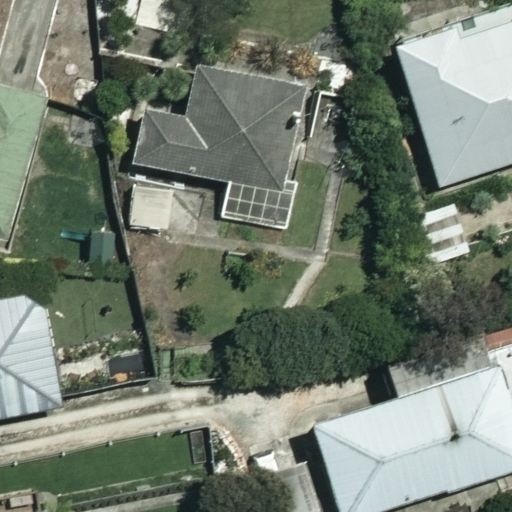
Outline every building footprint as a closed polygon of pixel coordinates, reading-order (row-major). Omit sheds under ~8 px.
[(511,0),(484,0),(490,19),(392,50),(433,183),(511,158),(511,0)] [(221,216),(286,225),(292,180),(281,179),(295,72),(188,58),(181,109),(137,103),(129,162),(226,175),(221,216)] [(0,235),(43,80),(0,68),(0,235)] [(0,409),(54,399),(32,282),(0,288),(0,409)] [(352,511),(511,464),(511,317),(380,357),(390,392),(307,417),(335,511),(352,511)] [(39,511),(38,503),(0,508),(0,511),(39,511)]
